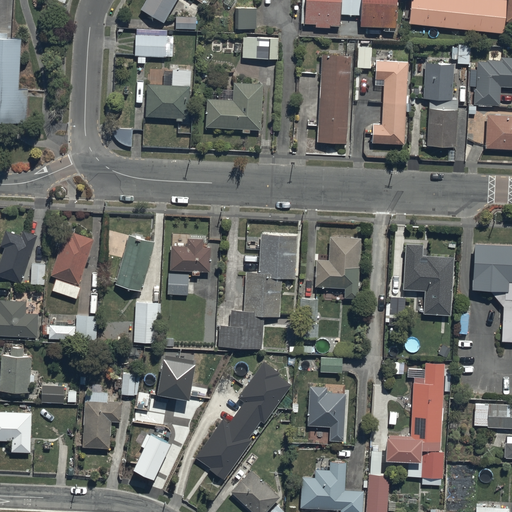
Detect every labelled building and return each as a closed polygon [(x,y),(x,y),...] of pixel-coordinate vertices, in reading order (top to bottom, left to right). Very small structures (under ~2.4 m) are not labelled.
[(179,0),(143,0),(139,9),(166,24),(179,0)] [(395,0),(306,0),(305,25),(345,27),(345,14),(360,16),(359,26),(395,28),(395,0)] [(508,0),(411,0),(409,24),(504,34),(506,23),(508,0)] [(257,8),(236,8),(236,29),(257,29),(257,8)] [(195,16),(175,15),(176,27),(195,28),(195,16)] [(0,120),(24,121),(26,87),(17,87),(19,35),(12,35),(0,34),(0,120)] [(166,34),(135,34),(134,55),(137,55),(137,62),(145,62),(145,55),(165,56),(166,49),(172,49),(172,39),(166,38),(166,34)] [(278,39),(243,37),(242,58),(277,59),(278,39)] [(469,45),(458,45),(457,62),(469,63),(469,45)] [(371,46),(357,46),(356,66),(370,67),(371,46)] [(353,59),(325,56),(320,145),(347,146),(353,59)] [(469,81),(477,81),(476,84),(471,84),(471,91),(473,91),(473,102),(499,104),(500,85),(511,85),(511,56),(500,56),(500,59),(478,58),(477,72),(469,72),(469,81)] [(410,62),(377,62),(375,83),(385,83),(384,124),(375,124),(373,143),(406,145),(410,62)] [(456,65),(426,63),(424,99),(432,100),(430,147),(457,149),(460,98),(454,98),(456,65)] [(265,83),(237,84),(235,99),(209,98),(204,132),(261,131),(265,83)] [(189,87),(148,84),(146,117),(186,119),(189,87)] [(511,117),(488,116),(485,148),(511,149),(511,117)] [(0,276),(22,284),(38,235),(23,230),(21,236),(6,231),(1,246),(5,247),(0,263),(0,276)] [(79,285),(94,239),(66,230),(51,276),(79,285)] [(296,280),(299,235),(261,233),(258,272),(247,272),(244,311),(232,310),(231,327),(221,326),(220,347),(262,349),(264,316),(280,317),(282,279),(296,280)] [(142,292),(156,242),(129,234),(115,285),(142,292)] [(358,299),(361,239),(330,237),(329,261),(317,260),(315,287),(345,289),(345,298),(358,299)] [(210,272),(211,248),(203,247),(204,239),(188,238),(187,246),(172,245),(171,270),(210,272)] [(424,245),(406,244),(403,290),(425,291),(423,314),(451,316),(455,257),(423,255),(424,245)] [(511,245),(474,244),(471,291),(492,293),(502,304),(500,342),(511,342),(511,245)] [(42,262),(31,262),(31,283),(42,283),(42,276),(42,262)] [(188,273),(168,272),(167,293),(187,293),(188,273)] [(55,277),(52,288),(76,296),(79,285),(55,277)] [(317,297),(298,296),(297,335),(318,336),(318,323),(315,322),(315,320),(316,320),(317,297)] [(402,337),(404,297),(389,297),(389,302),(386,302),(385,321),(389,321),(389,337),(402,337)] [(0,300),(0,335),(38,337),(39,314),(27,313),(27,302),(0,300)] [(160,302),(134,301),(133,341),(157,341),(158,314),(160,314),(160,302)] [(467,334),(467,312),(460,312),(459,334),(467,334)] [(97,314),(76,314),(75,339),(96,340),(97,314)] [(74,324),(49,323),(48,336),(74,337),(74,324)] [(12,356),(2,355),(0,391),(31,393),(33,357),(24,356),(24,348),(12,347),(12,356)] [(342,356),(320,356),(320,371),(341,371),(342,356)] [(196,365),(164,359),(157,395),(189,401),(196,365)] [(281,373),(265,362),(239,398),(245,402),(229,425),(223,420),(196,458),(211,468),(210,470),(225,481),(253,441),(250,439),(261,422),(265,424),(292,385),(279,376),(281,373)] [(445,364),(426,363),(425,384),(414,384),(411,438),(388,437),(387,463),(423,464),(422,478),(444,479),(445,452),(441,452),(445,364)] [(121,370),(120,393),(138,393),(139,371),(121,370)] [(63,385),(43,385),(43,400),(63,400),(63,385)] [(328,388),(310,387),(308,427),(331,428),(330,442),(344,442),(346,394),(328,394),(328,388)] [(123,401),(86,400),(84,448),(111,449),(112,422),(122,423),(123,401)] [(511,404),(488,404),(487,428),(511,429),(511,404)] [(32,413),(0,412),(0,441),(12,442),(12,453),(31,453),(32,413)] [(172,444),(151,434),(134,470),(154,480),(172,444)] [(330,471),(316,470),(316,479),(303,478),(301,509),(341,511),(363,511),(364,492),(345,491),(347,463),(331,462),(330,471)] [(267,511),(281,498),(252,471),(231,492),(252,511),(267,511)] [(388,474),(367,473),(365,511),(385,511),(386,510),(395,510),(395,500),(388,500),(388,474)]
